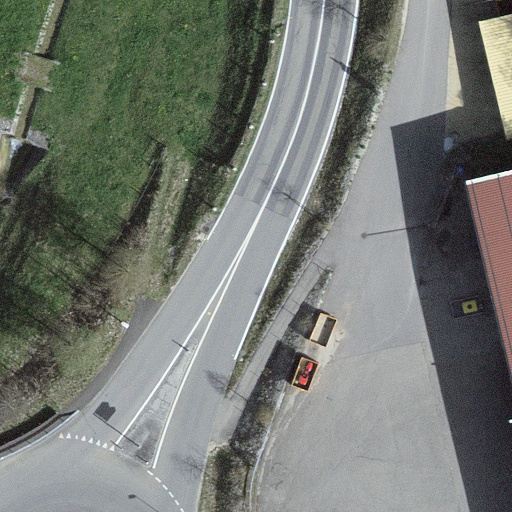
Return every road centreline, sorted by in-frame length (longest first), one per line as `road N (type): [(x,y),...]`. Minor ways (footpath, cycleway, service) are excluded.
road 1 (primary): [(323,0),(310,81),(278,172),(114,492)]
road 2 (primary): [(114,492),(59,480),(0,504)]
